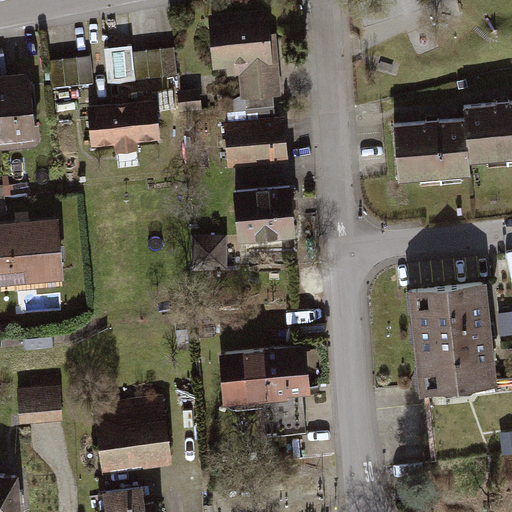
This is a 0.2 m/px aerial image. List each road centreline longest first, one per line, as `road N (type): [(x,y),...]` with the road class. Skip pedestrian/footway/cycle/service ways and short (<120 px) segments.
road 1 (residential): [(371,511),(342,247)]
road 2 (residential): [(342,247),(325,0)]
road 3 (residential): [(342,247),(511,237)]
